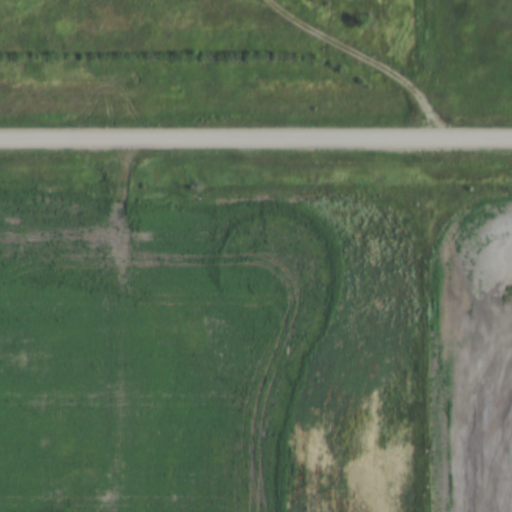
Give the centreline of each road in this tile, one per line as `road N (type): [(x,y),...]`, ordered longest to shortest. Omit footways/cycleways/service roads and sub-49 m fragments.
road 1 (residential): [(0,140),(511,140)]
road 2 (track): [(434,140),(422,98),(406,82),(267,0)]
